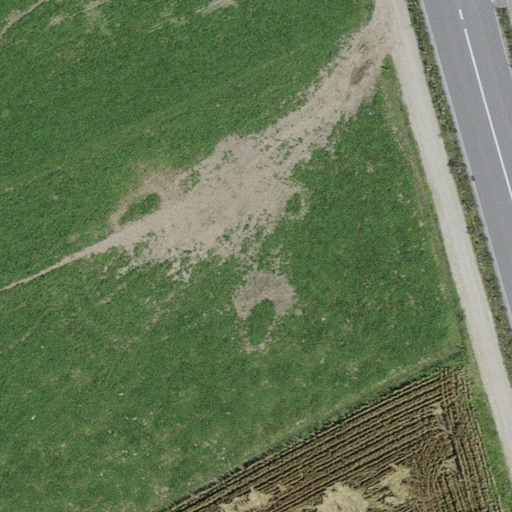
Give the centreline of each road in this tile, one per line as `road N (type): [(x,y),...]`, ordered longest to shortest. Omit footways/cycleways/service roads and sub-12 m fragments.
road 1 (track): [(390,0),(511,429)]
road 2 (secondary): [(511,199),(458,0)]
